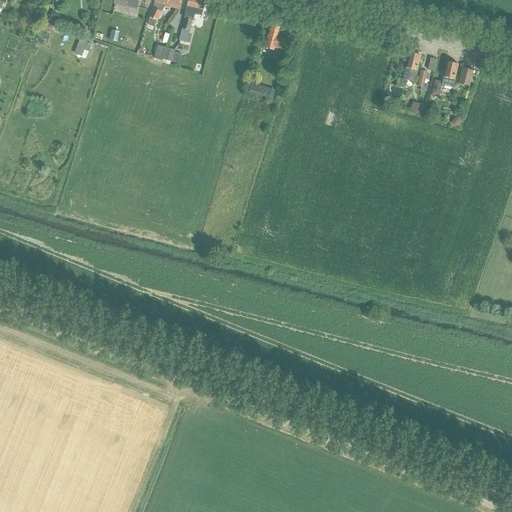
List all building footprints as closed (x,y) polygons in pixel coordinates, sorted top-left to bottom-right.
[(115,0),(115,3),(137,9),(139,0),(115,0)] [(149,17),(150,17),(148,25),(154,27),(157,21),(162,12),(161,11),(165,5),(179,8),(181,0),(155,0),(154,3),(155,3),(154,8),(149,17)] [(181,33),(179,41),(187,42),(190,31),(193,20),(193,21),(194,15),(202,17),(206,1),(201,0),(188,0),(184,18),(185,18),(181,33)] [(272,18),(269,32),(265,47),(285,53),(289,38),(279,36),(283,21),(272,18)] [(154,58),(163,61),(164,60),(171,62),(174,50),(158,45),(154,58)] [(417,70),(420,55),(410,52),(406,67),(403,79),(414,82),(417,70)] [(437,68),(439,56),(432,55),(430,67),(437,68)] [(435,80),(431,94),(439,96),(442,85),(452,88),(456,72),(458,64),(448,61),(447,61),(442,82),(435,80)] [(463,67),(462,72),(459,84),(469,86),(473,70),(463,67)] [(418,86),(424,88),(427,72),(421,70),(418,86)] [(423,112),(426,102),(415,99),(413,109),(423,112)] [(14,178),(17,168),(12,167),(9,176),(14,178)]
